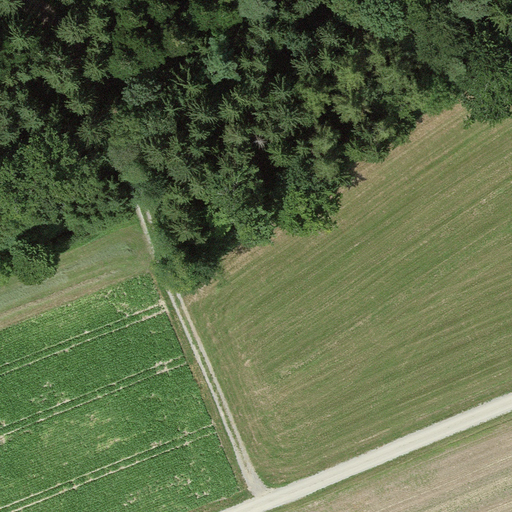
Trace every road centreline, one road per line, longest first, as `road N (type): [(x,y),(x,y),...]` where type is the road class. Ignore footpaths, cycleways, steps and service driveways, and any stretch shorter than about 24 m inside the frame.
road 1 (track): [(268,503),(69,31),(54,8),(0,8)]
road 2 (track): [(511,405),(247,511)]
